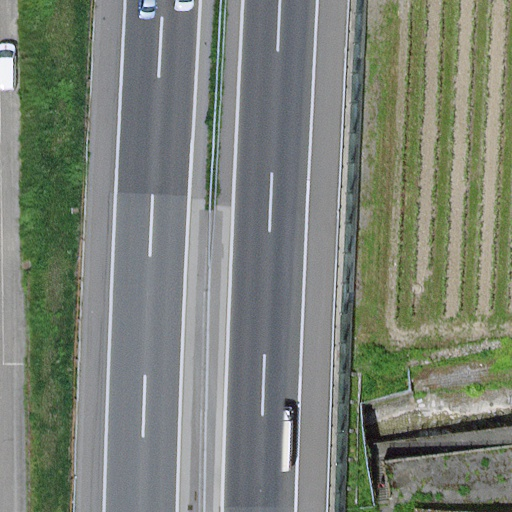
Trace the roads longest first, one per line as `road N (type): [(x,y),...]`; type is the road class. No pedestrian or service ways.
road 1 (motorway): [(160,0),(139,511)]
road 2 (motorway): [(263,511),(283,0)]
